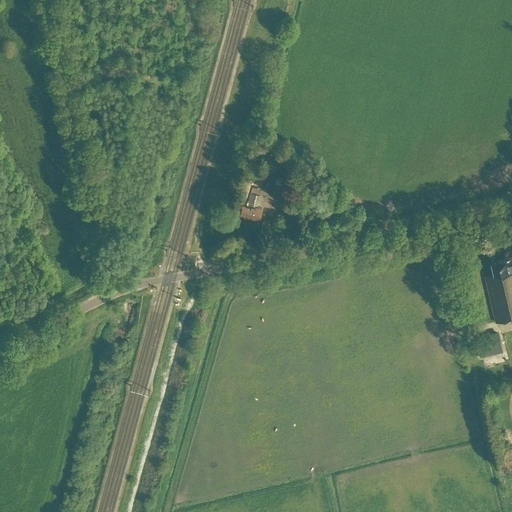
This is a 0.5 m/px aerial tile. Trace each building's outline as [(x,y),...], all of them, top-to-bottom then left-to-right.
[(468,190),(495,184),(493,178),(467,183),(468,190)] [(271,195),(282,198),(285,189),(274,185),(271,195)] [(251,192),(251,194),(248,205),(244,204),(242,214),(246,215),(245,217),(258,221),(261,208),(257,207),(260,194),(251,192)] [(495,322),(511,317),(511,255),(491,261),(494,274),(484,276),(495,322)] [(474,336),(479,357),(503,351),(498,331),(474,336)]
